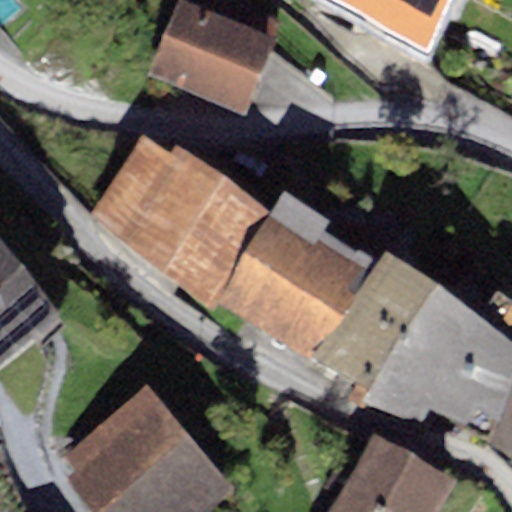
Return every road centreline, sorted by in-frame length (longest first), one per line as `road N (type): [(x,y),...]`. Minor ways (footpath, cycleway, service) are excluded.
road 1 (residential): [(0,151),(160,305),(312,400),(490,475),(511,494)]
road 2 (residential): [(0,80),(55,101),(213,130),(373,119),(511,153)]
